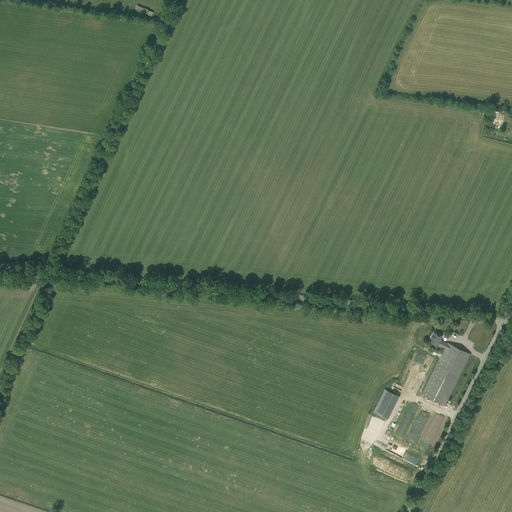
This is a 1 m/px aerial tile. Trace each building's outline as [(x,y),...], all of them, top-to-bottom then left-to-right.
[(136,5),(135,9),(152,16),(154,12),(136,5)] [(502,128),(505,112),(493,110),(490,126),(502,128)] [(444,348),(447,343),(440,339),(442,336),(434,332),(431,339),(432,340),(431,342),(438,346),(439,346),(444,348)] [(445,406),(470,354),(447,342),(421,394),(445,406)] [(399,396),(384,389),(373,412),(388,419),(399,396)]
